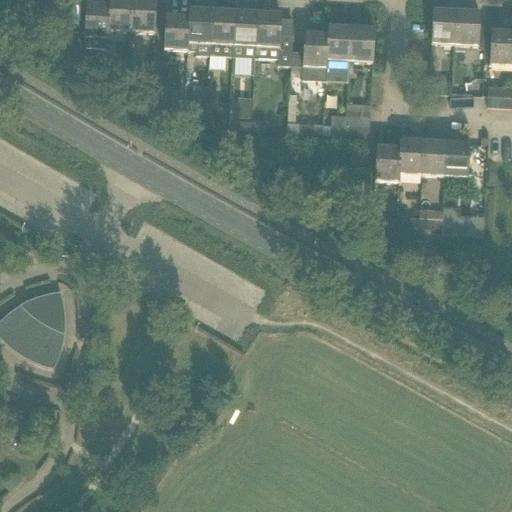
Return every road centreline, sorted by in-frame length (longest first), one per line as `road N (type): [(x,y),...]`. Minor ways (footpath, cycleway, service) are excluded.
road 1 (tertiary): [(511,375),(0,88)]
road 2 (residential): [(511,127),(395,113),(397,0)]
